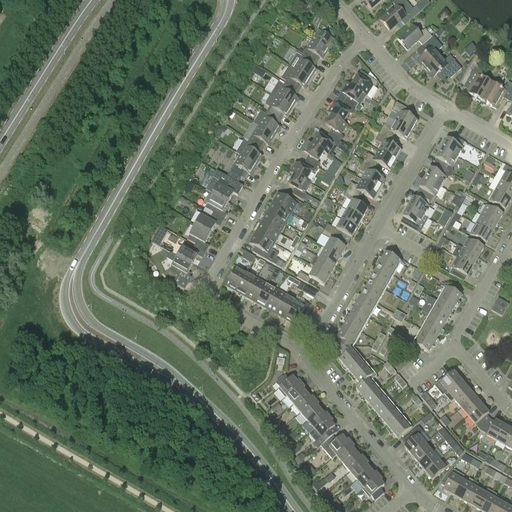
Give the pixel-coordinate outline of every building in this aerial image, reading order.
[(371,12),(384,0),(364,0),(362,2),(371,12)] [(396,7),(380,21),(390,32),(401,23),(405,27),(420,14),(418,12),(415,9),(413,12),(402,0),(397,0),(393,4),(396,7)] [(293,25),(297,20),(293,16),(289,21),(293,25)] [(334,42),(329,39),(332,34),(325,30),(326,27),(326,24),(315,18),(312,24),(320,29),(312,41),(328,52),(334,42)] [(407,52),(418,42),(422,47),(432,38),(430,35),(432,33),(429,30),(426,32),(425,30),(420,35),(413,27),(397,41),(407,52)] [(438,38),(445,32),(442,29),(435,35),(438,38)] [(417,63),(421,68),(422,67),(425,71),(440,57),(436,53),(442,48),(433,38),(422,48),(427,54),(417,63)] [(304,54),(299,50),(298,53),(314,63),(317,58),(322,61),(328,52),(312,41),(304,54)] [(297,53),(302,56),(300,58),(296,55),(288,67),(310,80),(316,71),(311,68),(314,63),(298,53),(297,53)] [(432,80),(443,70),(450,79),(461,70),(458,67),(450,57),(444,62),(440,57),(425,71),(428,74),(427,75),(432,80)] [(253,73),(260,77),(264,71),(257,67),(253,73)] [(280,80),(285,83),(284,84),(296,92),(299,87),(304,90),(310,80),(288,67),(280,80)] [(473,83),(467,94),(481,102),(491,85),(480,78),(482,74),(481,73),(482,71),(475,67),(468,80),(473,83)] [(363,74),(360,79),(357,77),(351,87),(362,95),(366,98),(373,88),(375,89),(378,84),(363,74)] [(511,85),(508,83),(506,87),(505,87),(503,91),(491,85),(481,102),(495,111),(502,99),(507,102),(511,93),(511,85)] [(282,86),(278,84),(270,96),(292,109),(298,100),(293,97),(296,92),(284,84),(282,86)] [(340,94),(347,99),(344,104),(355,111),(358,106),(356,104),(362,95),(351,87),(347,84),(340,94)] [(270,96),(265,104),(265,107),(268,109),(266,113),(278,120),(281,116),(286,119),(292,109),(270,96)] [(343,124),(349,114),(351,116),(355,111),(344,104),(340,108),(334,104),(327,114),(331,117),(331,116),(343,124)] [(418,122),(417,122),(405,115),(408,110),(396,104),(391,112),(398,116),(395,122),(412,132),(418,122)] [(264,115),(260,112),(252,124),(274,138),(280,129),(275,125),(278,120),(266,113),(264,115)] [(325,126),(332,131),(328,135),(339,143),(343,138),(341,136),(347,126),(343,124),(331,116),(331,117),(325,126)] [(379,133),(391,140),(394,135),(406,142),(412,132),(395,122),(391,129),(384,125),(379,133)] [(242,139),(248,142),(260,149),(263,144),(268,147),(274,138),(252,124),(252,125),(252,124),(242,139)] [(218,129),(224,134),(227,130),(221,125),(218,129)] [(378,152),(395,162),(401,152),(388,145),(391,140),(379,133),(375,141),(382,145),(378,152)] [(312,146),(324,153),(323,154),(327,156),(334,146),(336,148),(339,143),(328,135),(325,140),(318,136),(312,145),(312,146)] [(461,149),(464,143),(453,137),(450,142),(447,140),(441,150),(457,159),(463,150),(461,149)] [(246,144),(243,142),(235,154),(256,167),(262,157),(257,154),(260,149),(248,142),(246,144)] [(305,162),(316,169),(319,164),(317,163),(323,154),(324,153),(312,146),(312,145),(308,143),(302,153),(308,157),(305,162)] [(436,167),(447,173),(450,168),(452,169),(457,159),(441,150),(436,160),(439,162),(436,167)] [(363,163),(374,169),(377,164),(390,172),(395,162),(378,152),(374,158),(367,154),(363,163)] [(235,154),(239,157),(231,171),(242,178),(245,173),(250,176),(256,167),(235,154)] [(306,183),(311,173),(313,174),(316,169),(305,162),(302,167),(295,163),(289,174),(293,176),(294,176),(306,183)] [(361,181),(379,191),(384,181),(372,174),(374,169),(363,163),(358,171),(365,175),(361,181)] [(481,170),(488,174),(492,167),(485,163),(481,170)] [(511,170),(502,165),(494,180),(511,190),(511,170)] [(424,179),(441,189),(446,179),(445,178),(447,173),(436,167),(434,172),(430,170),(424,179)] [(292,195),(303,202),(307,204),(310,199),(304,195),(310,185),(306,183),(294,176),(293,176),(288,186),(295,190),(292,195)] [(441,200),(445,192),(440,189),(441,189),(424,179),(419,189),(423,191),(420,196),(431,202),(434,197),(435,198),(436,197),(441,200)] [(488,189),(494,193),(510,202),(511,198),(511,190),(494,180),(488,189)] [(346,192),(358,199),(361,194),(373,201),(379,191),(361,181),(357,188),(351,184),(346,192)] [(233,195),(238,197),(241,191),(230,184),(229,186),(220,182),(212,196),(228,204),(233,195)] [(186,189),(191,192),(194,187),(189,184),(186,189)] [(343,197),(352,202),(347,212),(362,220),(367,211),(355,204),(358,199),(346,192),(345,193),(343,197)] [(505,211),(510,202),(494,193),(489,202),(505,211)] [(297,205),(295,204),(296,202),(291,198),(290,201),(278,194),(272,205),(291,216),(297,205)] [(227,216),(222,214),(228,204),(212,196),(205,209),(213,214),(212,216),(219,220),(223,222),(227,216)] [(408,209),(424,218),(429,208),(428,207),(431,202),(420,196),(417,201),(413,199),(408,209)] [(453,212),(457,214),(462,206),(458,204),(453,212)] [(266,215),(285,225),(291,216),(272,205),(266,215)] [(480,216),(497,226),(502,216),(486,207),(480,216)] [(427,220),(424,218),(408,209),(402,218),(406,221),(403,226),(414,232),(419,235),(427,220)] [(341,221),(357,230),(362,220),(347,212),(341,221)] [(212,216),(211,218),(203,213),(195,227),(210,236),(219,220),(212,216)] [(261,225),(280,235),(285,225),(266,215),(261,225)] [(455,215),(448,226),(452,229),(455,223),(457,224),(460,218),(455,215)] [(475,226),(491,235),(497,226),(480,216),(475,226)] [(336,230),(327,225),(324,231),(336,237),(338,232),(351,239),(357,230),(341,221),(336,230)] [(255,234),(274,245),(280,235),(261,225),(255,234)] [(491,235),(475,226),(470,236),(486,245),(491,235)] [(204,245),(208,239),(210,236),(195,227),(187,241),(195,245),(194,247),(201,251),(205,254),(209,248),(204,245)] [(345,249),(333,242),(336,237),(324,231),(321,236),(330,241),(325,250),(340,259),(345,249)] [(277,255),(271,251),(274,245),(255,234),(249,245),(261,251),(258,257),(282,270),(285,266),(275,260),(277,255)] [(441,239),(436,248),(439,250),(440,250),(445,241),(441,239)] [(461,250),(478,259),(483,249),(467,240),(461,250)] [(194,247),(193,249),(185,244),(177,258),(192,267),(201,251),(194,247)] [(457,247),(451,257),(456,260),(456,259),(472,269),(478,259),(461,250),(457,247)] [(433,254),(437,255),(439,257),(442,251),(440,250),(439,250),(436,248),(433,254)] [(319,260),(335,268),(340,259),(325,250),(319,260)] [(251,265),(255,258),(245,252),(241,259),(251,265)] [(177,277),(176,278),(172,285),(177,288),(174,293),(181,297),(191,279),(187,277),(192,267),(177,258),(169,254),(169,255),(166,254),(164,259),(173,264),(169,272),(177,277)] [(339,362),(360,387),(355,390),(398,441),(412,429),(370,379),(375,375),(353,349),(401,263),(385,254),(336,340),(337,340),(331,351),(339,361),(339,362)] [(314,258),(309,266),(314,269),(329,278),(335,268),(319,260),(314,258)] [(460,281),(463,276),(467,278),(472,269),(456,259),(456,260),(451,269),(452,270),(449,275),(460,281)] [(235,293),(246,274),(236,268),(225,287),(235,293)] [(314,269),(309,278),(300,273),(297,279),(308,285),(311,280),(324,287),(329,278),(314,269)] [(245,299),(256,280),(246,274),(235,293),(245,299)] [(255,304),(266,285),(256,280),(245,299),(255,304)] [(265,310),(276,291),(266,285),(255,304),(265,310)] [(317,294),(304,287),(301,293),(314,300),(317,294)] [(445,288),(416,339),(414,343),(411,347),(420,353),(422,351),(428,354),(461,297),(445,288)] [(275,316),(286,297),(276,291),(265,310),(275,316)] [(285,321),(296,302),(286,297),(275,316),(285,321)] [(414,308),(418,301),(412,298),(408,305),(414,308)] [(502,318),(509,306),(498,299),(491,312),(502,318)] [(299,320),(302,322),(310,307),(303,303),(301,305),(296,302),(285,321),(295,327),(299,320)] [(443,382),(441,380),(434,387),(442,397),(444,396),(460,382),(453,373),(443,382)] [(275,385),(279,389),(277,391),(285,400),(286,398),(301,385),(298,381),(296,383),(292,378),(288,382),(285,377),(275,385)] [(444,396),(450,404),(454,401),(467,390),(460,382),(444,396)] [(293,406),(306,395),(303,391),(305,389),(301,385),(286,398),(293,406)] [(461,410),(474,398),(467,390),(454,401),(461,410)] [(256,405),(260,401),(254,394),(250,398),(256,405)] [(429,408),(433,404),(425,394),(420,398),(429,408)] [(300,415),(315,402),(312,398),(310,399),(306,395),(293,406),(300,415)] [(468,418),(481,406),(474,398),(461,410),(468,418)] [(307,423),(320,412),(317,407),(318,406),(315,402),(300,415),(307,423)] [(271,410),(274,414),(280,409),(278,405),(271,410)] [(481,406),(468,418),(475,426),(480,432),(490,421),(486,417),(488,415),(481,406)] [(314,431),(329,418),(326,414),(324,416),(320,412),(307,423),(314,431)] [(421,426),(427,422),(432,417),(429,414),(424,418),(419,423),(421,426)] [(338,433),(334,429),(334,428),(331,424),(332,422),(329,418),(314,431),(309,435),(320,448),(332,438),(338,433)] [(496,443),(504,427),(495,422),(494,423),(490,421),(480,432),(487,436),(486,437),(496,443)] [(505,448),(511,435),(511,431),(504,427),(496,443),(505,448)] [(418,428),(411,434),(402,441),(406,446),(404,448),(411,457),(424,445),(418,437),(422,433),(418,428)] [(445,442),(450,438),(443,430),(438,434),(445,442)] [(342,437),(336,442),(332,438),(320,448),(331,461),(336,457),(351,444),(348,440),(346,442),(342,437)] [(452,451),(457,446),(450,438),(445,442),(452,451)] [(342,465),(356,454),(352,450),(354,448),(351,444),(336,457),(342,465)] [(418,465),(431,454),(424,445),(411,457),(418,465)] [(457,446),(452,451),(459,459),(463,454),(457,446)] [(349,474),(365,461),(361,457),(360,458),(356,454),(342,465),(349,474)] [(425,473),(438,462),(431,454),(418,465),(425,473)] [(294,461),(298,466),(306,460),(302,455),(294,461)] [(470,466),(473,461),(465,456),(461,461),(470,466)] [(448,466),(450,469),(455,462),(453,460),(449,460),(442,466),(438,462),(425,473),(432,482),(446,470),(445,469),(448,466)] [(356,482),(370,471),(366,466),(368,465),(365,461),(349,474),(356,482)] [(470,466),(478,471),(481,465),(473,461),(470,466)] [(299,472),(306,481),(310,478),(303,468),(299,472)] [(363,490),(379,477),(375,473),(374,475),(370,471),(356,482),(363,490)] [(452,476),(449,475),(440,486),(445,488),(443,491),(453,497),(461,482),(452,476)] [(384,495),(380,491),(384,487),(380,483),(382,481),(379,477),(363,490),(362,491),(369,500),(371,498),(375,503),(384,495)] [(469,480),(466,484),(461,482),(453,497),(462,502),(473,483),(469,480)] [(475,489),(477,485),(473,483),(462,502),(471,508),(480,492),(475,489)] [(487,491),(485,495),(480,492),(471,508),(479,511),(481,511),(492,494),(487,491)] [(494,500),(496,496),(492,494),(481,511),(493,511),(499,503),(494,500)] [(499,503),(493,511),(506,511),(508,508),(499,503)]
